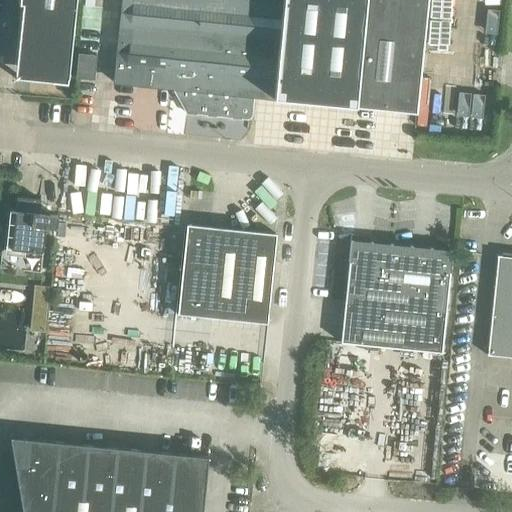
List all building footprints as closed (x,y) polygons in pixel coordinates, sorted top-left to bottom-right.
[(53,77),(53,80),(52,80),(52,82),(67,83),(75,0),(19,0),(19,4),(27,4),(21,63),(31,75),(53,77)] [(117,52),(114,82),(171,88),(180,89),(180,91),(182,95),(188,95),(187,104),(186,114),(246,120),(247,120),(248,120),(248,119),(249,119),(250,119),(250,118),(251,118),(251,117),(252,117),(252,116),(252,115),(253,114),(254,96),(354,106),(386,109),(409,111),(416,112),(427,0),(122,0),(117,52)] [(78,53),(76,78),(94,80),(97,55),(78,53)] [(17,197),(11,250),(43,253),(46,228),(56,229),(58,215),(39,213),(41,199),(17,197)] [(181,256),(183,256),(177,314),(267,323),(276,233),(187,224),(184,247),(183,255),(181,255),(181,256)] [(363,235),(357,241),(351,240),(341,342),(442,352),(452,251),(368,242),(363,235)] [(487,353),(487,355),(511,357),(511,256),(497,255),(497,257),(498,257),(488,353),(487,353)] [(36,286),(32,330),(46,332),(50,287),(36,286)] [(24,511),(56,511),(64,442),(21,438),(12,448),(21,500),(26,500),(24,511)] [(105,511),(112,447),(64,442),(56,511),(105,511)] [(105,511),(153,511),(159,452),(112,447),(105,511)] [(159,452),(153,511),(202,511),(208,457),(159,452)]
